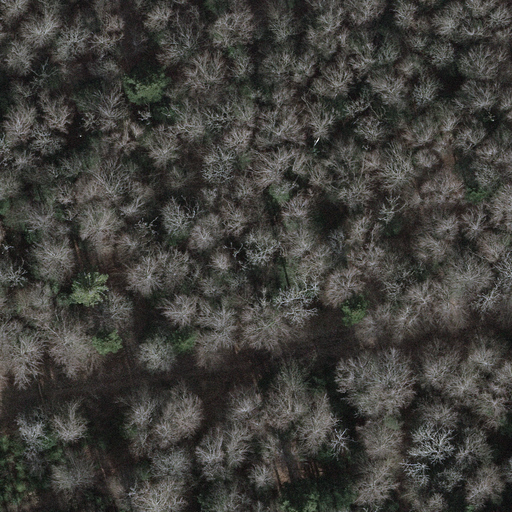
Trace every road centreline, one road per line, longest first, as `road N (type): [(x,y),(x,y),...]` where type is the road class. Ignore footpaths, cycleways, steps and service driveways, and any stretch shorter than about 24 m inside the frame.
road 1 (track): [(511,303),(0,389)]
road 2 (track): [(31,511),(256,377),(302,337)]
